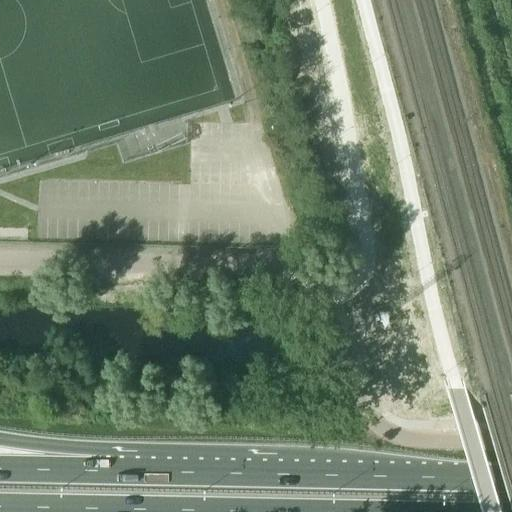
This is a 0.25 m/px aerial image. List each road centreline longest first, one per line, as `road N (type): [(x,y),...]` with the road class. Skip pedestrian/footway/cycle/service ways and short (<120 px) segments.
road 1 (unclassified): [(511,440),(415,436),(378,423),(367,412),(331,306),(298,270),(0,259)]
road 2 (trunk): [(511,477),(99,469)]
road 3 (trunk): [(92,507),(298,511)]
